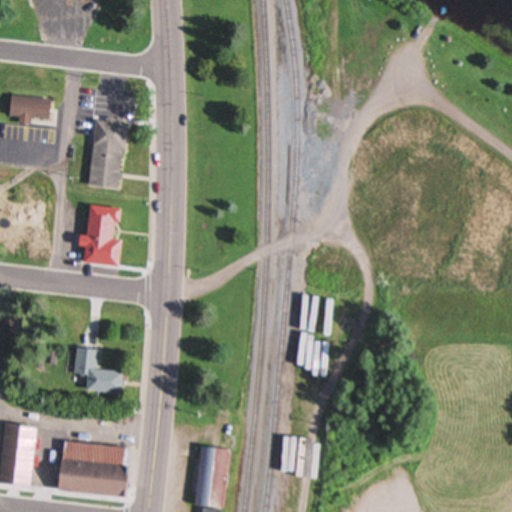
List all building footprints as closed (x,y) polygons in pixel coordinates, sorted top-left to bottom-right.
[(56,100),(16,96),(14,116),(23,117),(23,123),(36,124),(36,119),(54,120),(56,100)] [(113,118),(112,122),(100,121),(92,186),(123,190),(124,180),(127,180),(128,173),(125,173),(128,150),(130,150),(133,125),(120,123),(121,119),(113,118)] [(116,268),(118,242),(109,241),(111,210),(87,208),(84,238),(76,237),(75,249),(82,249),(81,266),(116,268)] [(83,393),(118,396),(120,374),(95,372),(97,352),(75,350),(73,377),(84,378),(83,393)] [(0,451),(0,486),(30,490),(34,457),(55,460),(51,493),(121,501),(126,451),(63,444),(64,432),(3,426),(0,451)] [(229,452),(197,449),(192,509),(225,511),(229,452)] [(290,471),(273,471),(273,506),(289,506),(290,471)]
